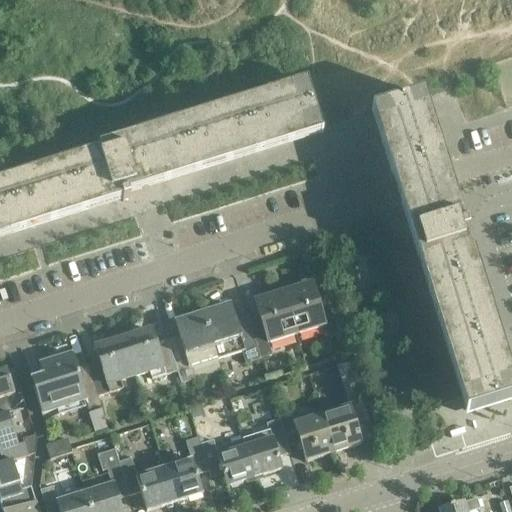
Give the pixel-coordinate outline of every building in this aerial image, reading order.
[(319,129),(307,88),(119,147),(120,151),(0,188),(0,232),(120,196),(121,201),(122,203),(129,200),(126,190),(319,129)] [(463,228),(462,228),(457,230),(443,185),(437,168),(431,147),(424,125),(415,99),(376,112),(391,161),(397,181),(403,199),(420,255),(402,261),(447,403),(465,397),(470,413),(510,400),(459,237),(465,236),(466,235),(463,228)] [(312,285),(281,295),(296,340),(325,331),(327,339),(335,336),(338,335),(337,332),(326,297),(319,299),(316,301),(312,285)] [(260,318),(247,322),(248,325),(259,361),(271,357),(268,348),(296,340),(281,295),(255,303),(260,318)] [(230,307),(201,316),(215,361),(241,353),(245,365),(258,361),(259,361),(248,325),(247,322),(245,318),(235,321),(230,307)] [(179,339),(168,342),(177,373),(181,385),(196,380),(193,368),(215,361),(201,316),(174,324),(179,339)] [(123,340),(135,378),(149,373),(152,381),(177,373),(168,342),(155,345),(151,331),(123,340)] [(120,382),(135,378),(123,340),(95,349),(100,364),(88,367),(97,398),(123,390),(120,382)] [(100,406),(97,398),(88,367),(76,371),(72,356),(40,367),(46,386),(33,390),(42,417),(46,415),(47,420),(84,408),(83,403),(86,402),(88,410),(100,406)] [(353,373),(349,362),(335,367),(339,378),(353,373)] [(0,416),(7,414),(11,413),(7,398),(14,396),(6,370),(0,372),(0,416)] [(319,416),(332,453),(360,444),(354,426),(365,422),(357,395),(345,399),(347,407),(319,416)] [(201,406),(188,410),(192,420),(204,416),(201,406)] [(18,448),(7,414),(0,416),(0,456),(3,465),(12,462),(27,458),(34,455),(36,441),(34,436),(22,440),(24,445),(18,448)] [(278,420),(287,447),(297,443),(303,463),(332,453),(319,416),(299,422),(292,424),(290,417),(278,420)] [(289,455),(287,447),(278,420),(266,425),(269,433),(253,438),(242,442),(253,480),(282,471),(278,459),(284,457),(289,455)] [(164,470),(175,505),(203,496),(197,476),(209,472),(200,446),(198,439),(186,443),(191,461),(164,470)] [(50,462),(72,455),(68,441),(46,448),(50,462)] [(227,488),(253,480),(242,442),(215,450),(212,442),(200,446),(209,472),(211,480),(224,476),(227,488)] [(85,496),(89,511),(120,511),(117,502),(129,498),(119,464),(114,451),(96,457),(101,473),(107,472),(112,487),(85,496)] [(119,464),(129,498),(141,494),(146,511),(151,511),(175,505),(164,470),(136,479),(131,460),(119,464)] [(21,492),(12,462),(3,465),(0,466),(0,503),(2,511),(9,511),(35,504),(30,489),(21,492)] [(89,511),(85,496),(57,504),(53,488),(41,492),(46,511),(89,511)] [(437,511),(469,511),(479,509),(475,499),(437,511)] [(498,505),(500,511),(510,511),(507,502),(498,505)]
